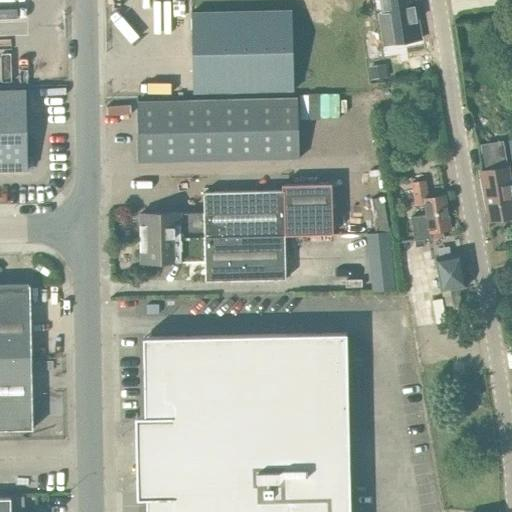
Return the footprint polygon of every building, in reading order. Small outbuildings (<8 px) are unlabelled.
[(381,0),(383,12),(389,11),(394,43),(420,39),(413,0),(381,0)] [(293,91),(291,9),(191,12),(193,93),(293,91)] [(385,64),(368,66),(370,79),(387,77),(385,64)] [(0,89),(0,170),(27,170),(26,89),(0,89)] [(297,98),(137,102),(138,162),(299,158),(297,98)] [(511,120),(511,119),(499,121),(502,136),(511,134),(511,120)] [(480,171),(488,221),(511,217),(511,185),(509,165),(507,166),(504,147),(503,141),(480,145),(484,170),(480,171)] [(423,205),(425,214),(411,216),(414,241),(430,237),(430,232),(450,229),(444,195),(428,198),(425,181),(411,183),(415,206),(423,205)] [(203,192),(203,212),(204,212),(204,237),(284,235),(284,234),(332,233),(331,183),(281,184),(282,191),(203,192)] [(366,233),(371,290),(395,289),(389,230),(383,197),(373,198),(379,231),(366,233)] [(139,213),(140,238),(204,237),(204,212),(203,212),(139,213)] [(204,237),(204,261),(205,281),(285,279),(284,235),(204,237)] [(140,262),(204,261),(204,237),(140,238),(140,262)] [(441,290),(461,287),(467,286),(461,253),(436,258),(441,290)] [(0,429),(32,429),(30,285),(0,285),(0,429)] [(158,306),(146,306),(146,317),(159,317),(158,306)] [(145,417),(134,417),(136,498),(146,498),(146,511),(349,511),(346,333),(143,337),(145,417)] [(0,498),(0,511),(10,511),(10,498),(0,498)]
